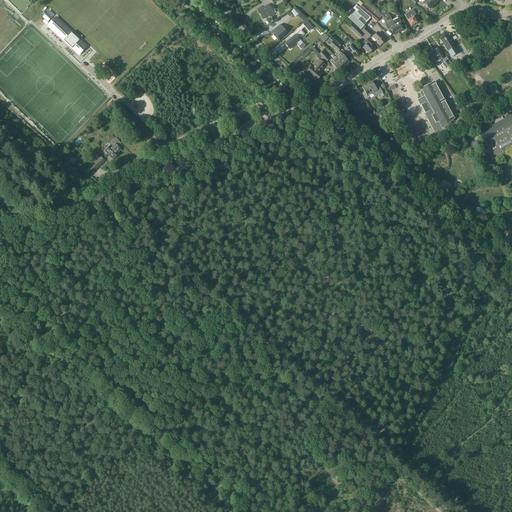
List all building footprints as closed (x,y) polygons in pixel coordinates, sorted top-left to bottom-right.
[(395,35),(399,33),(393,22),(392,22),(391,22),(390,20),(392,19),(386,9),(379,13),(366,2),(364,4),(360,1),(358,0),(349,0),(351,1),(354,3),(355,4),(356,5),(376,22),(380,18),(382,16),(385,18),(388,24),(385,25),(385,26),(387,29),(388,29),(390,28),(395,35)] [(430,0),(424,0),(426,1),(424,4),(430,10),(435,4),(430,0)] [(379,8),(373,2),(371,4),(377,10),(379,8)] [(262,19),(269,15),(270,17),(274,14),(276,12),(275,10),(275,9),(273,6),(272,6),(270,7),(269,5),(263,9),(262,7),(257,9),(262,19)] [(356,11),(354,13),(350,9),(345,15),(349,18),(361,29),(371,18),(356,6),(355,6),(353,9),(356,11)] [(308,19),(301,13),(295,8),(291,11),(296,17),(298,15),(305,22),(308,19)] [(410,11),(404,15),(411,26),(417,23),(410,11)] [(48,21),(52,18),(51,17),(47,13),(43,17),(48,21)] [(398,17),(391,22),(392,22),(393,22),(399,33),(403,30),(400,25),(402,24),(398,17)] [(69,46),(79,55),(79,54),(87,46),(85,45),(84,44),(68,29),(56,18),(48,26),(52,29),(69,46)] [(307,21),(303,24),(309,31),(313,28),(307,21)] [(281,24),(272,31),(273,32),(274,31),(275,33),(273,35),(278,40),(288,31),(284,26),(282,27),(280,26),(281,25),(281,24)] [(354,26),(351,29),(360,37),(363,34),(354,26)] [(366,27),(362,32),(369,38),(373,33),(366,27)] [(292,38),(286,43),(288,46),(287,46),(290,49),(297,44),(299,47),(303,43),(299,39),(305,34),(301,30),(302,30),(301,30),(292,38),(291,37),(291,38),(292,38)] [(380,32),(374,37),(381,45),(386,41),(380,32)] [(329,38),(324,33),(319,38),(323,43),(329,38)] [(334,41),(339,47),(342,44),(333,35),(330,38),(334,41)] [(441,40),(451,56),(457,52),(448,36),(446,37),(445,36),(442,38),(443,39),(441,40)] [(334,41),(332,40),(329,43),(331,45),(338,51),(341,48),(339,47),(334,41)] [(361,45),(369,54),(375,49),(370,43),(369,43),(366,40),(361,45)] [(348,44),(346,46),(355,57),(357,56),(358,56),(359,55),(359,53),(360,53),(353,44),(350,46),(348,44)] [(434,49),(431,51),(431,52),(428,54),(435,65),(438,62),(438,63),(441,61),(442,60),(444,62),(444,63),(444,64),(445,63),(448,68),(452,65),(445,55),(445,56),(443,57),(438,48),(434,50),(434,49)] [(326,62),(329,59),(323,51),(320,54),(322,56),(326,62)] [(339,55),(336,58),(343,65),(347,62),(346,61),(347,60),(341,53),(340,51),(338,53),(339,55)] [(343,65),(336,58),(333,61),(331,59),(329,60),(331,62),(337,69),(339,68),(339,69),(343,65)] [(323,69),(324,68),(324,67),(326,65),(320,59),(318,62),(317,62),(315,63),(315,64),(313,67),(319,72),(322,69),(323,69)] [(312,66),(306,72),(317,81),(322,75),(319,72),(313,67),(312,66)] [(372,81),(368,84),(373,93),(376,91),(378,95),(383,93),(378,84),(375,85),(372,81)] [(447,108),(440,94),(439,94),(438,91),(438,90),(434,83),(427,87),(423,91),(425,97),(418,100),(426,115),(427,115),(428,118),(431,125),(432,125),(434,128),(433,129),(437,136),(444,132),(442,128),(447,124),(446,122),(453,119),(449,111),(449,112),(447,108)] [(372,94),(367,85),(362,88),(364,92),(362,93),(365,99),(368,98),(368,97),(372,94)] [(357,95),(354,97),(352,93),(346,97),(348,101),(347,101),(349,104),(350,104),(351,106),(356,104),(357,107),(362,104),(357,95)] [(511,114),(510,116),(509,113),(511,111),(509,106),(507,108),(506,107),(503,108),(505,111),(502,113),(505,119),(478,133),(483,141),(484,141),(489,149),(487,150),(492,160),(511,149),(511,114)] [(118,152),(121,150),(114,143),(112,146),(111,145),(104,151),(113,160),(119,154),(118,152)] [(101,156),(95,162),(100,167),(105,161),(101,156)] [(90,177),(93,173),(89,168),(85,172),(90,177)] [(474,214),(481,217),(484,210),(477,207),(474,214)]
